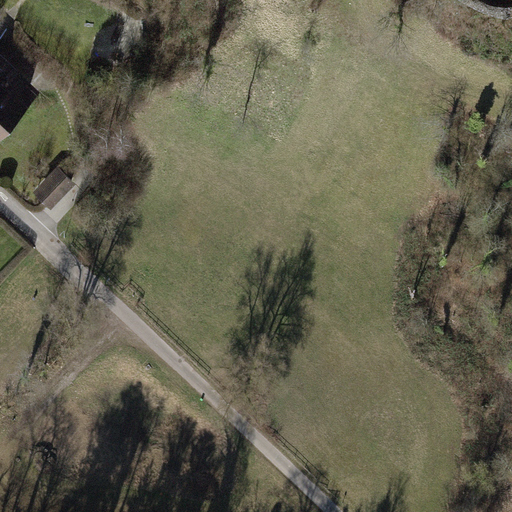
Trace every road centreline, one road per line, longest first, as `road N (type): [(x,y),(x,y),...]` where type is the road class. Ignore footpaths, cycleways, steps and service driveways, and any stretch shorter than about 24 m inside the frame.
road 1 (track): [(67,263),(333,511)]
road 2 (track): [(121,311),(0,460)]
